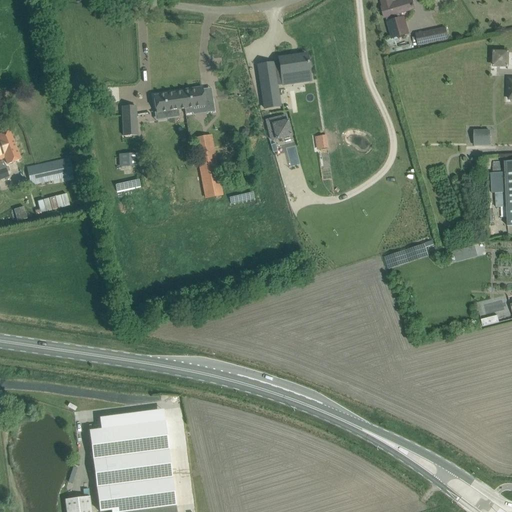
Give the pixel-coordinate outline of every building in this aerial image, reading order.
[(399,0),(400,1),(392,4),(390,0),(380,0),(383,7),(381,8),(384,17),(386,16),(392,37),(408,32),(404,16),(399,18),(397,13),(414,8),(412,1),(411,0),(399,0)] [(307,18),(311,30),(300,33),(302,38),(326,31),(321,14),(307,18)] [(243,45),(257,42),(255,29),(241,32),(243,45)] [(436,31),(428,32),(430,43),(438,41),(436,31)] [(493,51),(493,68),(509,68),(510,51),(493,51)] [(273,63),(258,66),(264,109),(280,107),(277,86),(292,84),(291,74),(302,73),(304,82),(311,81),(307,55),(279,59),(279,65),(274,66),(273,63)] [(212,98),(204,99),(202,87),(196,88),(181,90),(182,92),(185,109),(185,115),(193,114),(192,108),(204,106),(206,113),(215,112),(212,98)] [(168,111),(169,117),(179,116),(178,110),(185,109),(182,92),(175,93),(154,96),(156,113),(168,111)] [(123,115),(122,115),(123,137),(137,136),(136,114),(135,114),(136,117),(123,117),(123,115)] [(285,116),(266,121),(271,140),(274,139),(290,135),(285,116)] [(21,159),(10,131),(0,134),(0,158),(4,157),(7,165),(21,159)] [(474,131),(474,147),(490,146),(490,137),(483,137),(483,131),(474,131)] [(205,198),(222,194),(211,135),(194,139),(205,198)] [(138,154),(119,155),(120,167),(139,166),(138,154)] [(70,160),(27,169),(31,185),(38,183),(73,175),(70,160)] [(493,173),(491,173),(492,193),(495,193),(502,193),(506,193),(507,226),(511,226),(511,161),(504,162),(505,173),(493,173)] [(474,245),(454,251),(457,262),(477,256),(474,245)] [(481,327),(497,323),(495,316),(479,320),(481,327)] [(175,511),(163,423),(89,432),(99,511),(111,510),(111,511),(175,511)] [(65,511),(91,511),(89,497),(64,501),(65,511)]
